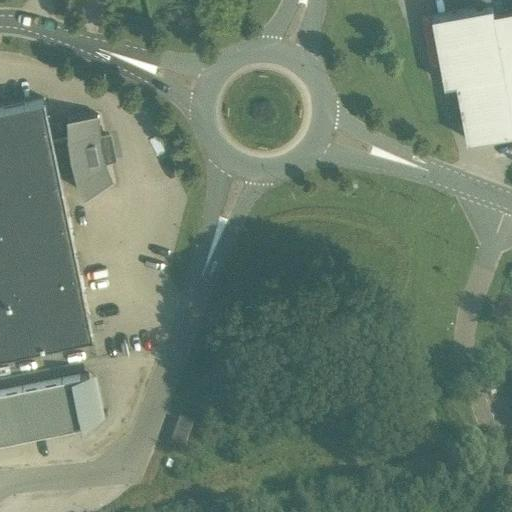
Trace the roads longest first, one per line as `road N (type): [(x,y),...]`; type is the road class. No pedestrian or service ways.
road 1 (tertiary): [(511,476),(470,380),(465,332),(508,204)]
road 2 (unclassified): [(183,331),(144,441),(107,474),(0,484)]
road 3 (secondary): [(0,23),(43,30),(207,92)]
road 4 (secondary): [(508,204),(318,133)]
road 5 (unclassified): [(244,168),(183,331)]
road 6 (unclassified): [(110,211),(131,310),(183,331)]
